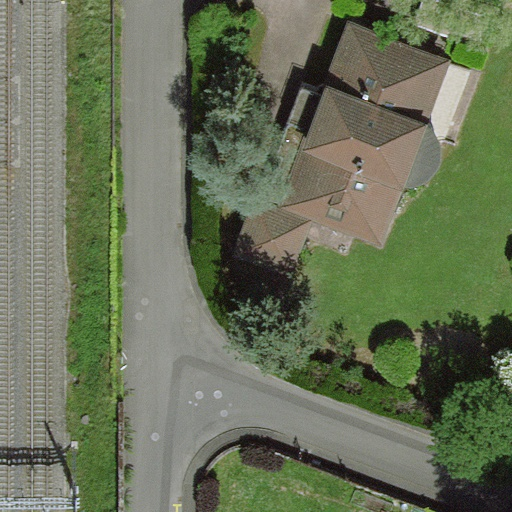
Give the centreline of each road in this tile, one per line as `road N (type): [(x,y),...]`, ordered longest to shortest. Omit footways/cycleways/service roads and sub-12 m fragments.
road 1 (residential): [(155,373),(511,505)]
road 2 (residential): [(155,373),(157,0)]
road 3 (residential): [(155,511),(155,373)]
